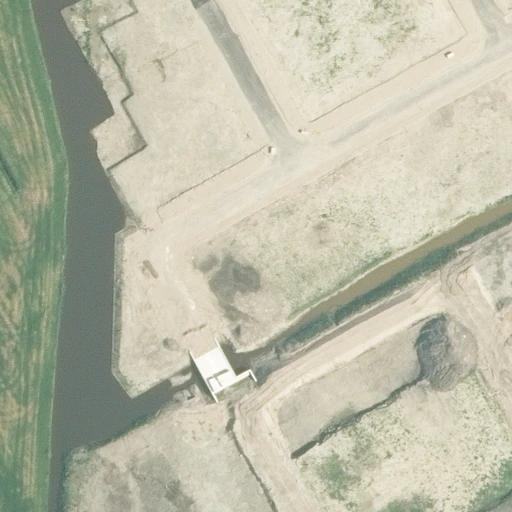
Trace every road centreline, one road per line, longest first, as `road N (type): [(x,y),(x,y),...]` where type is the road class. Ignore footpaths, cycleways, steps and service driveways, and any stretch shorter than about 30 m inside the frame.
road 1 (residential): [(232,407),(174,299),(171,264),(191,237),(315,166)]
road 2 (residential): [(232,407),(452,278)]
road 3 (residential): [(315,166),(502,59)]
road 4 (residential): [(315,166),(212,0)]
